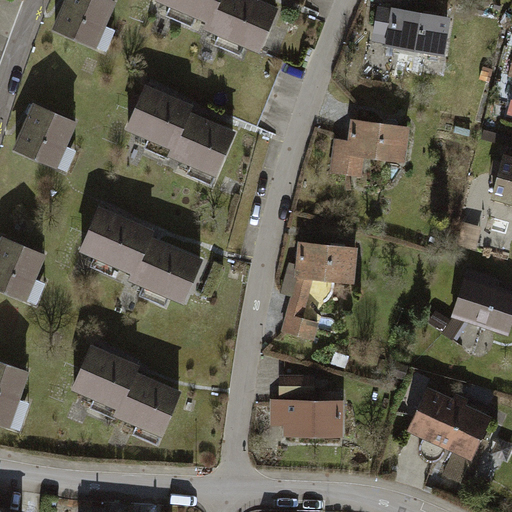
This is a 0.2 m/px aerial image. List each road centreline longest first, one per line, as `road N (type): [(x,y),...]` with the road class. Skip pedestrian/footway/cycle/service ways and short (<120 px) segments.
road 1 (residential): [(346,0),(266,248),(231,492)]
road 2 (residential): [(231,492),(0,473)]
road 3 (residential): [(407,511),(379,500),(231,492)]
road 4 (residential): [(0,113),(46,0)]
